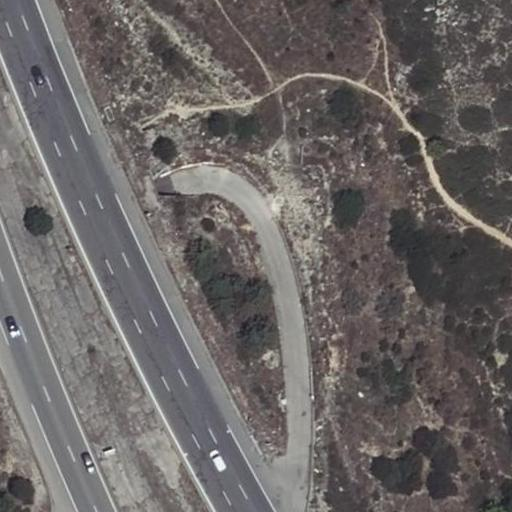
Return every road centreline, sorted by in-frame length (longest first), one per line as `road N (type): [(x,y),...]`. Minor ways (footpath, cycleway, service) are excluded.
road 1 (motorway): [(245,511),(133,301),(7,0)]
road 2 (motorway): [(0,273),(98,511)]
road 3 (track): [(274,82),(292,169),(284,203),(264,223)]
